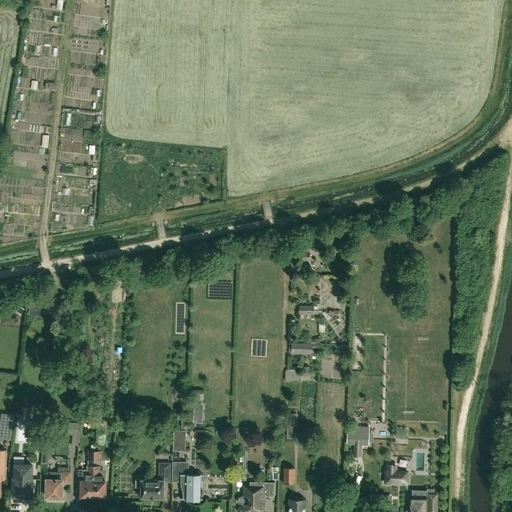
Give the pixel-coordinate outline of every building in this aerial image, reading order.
[(310,261),(310,252),(301,252),(301,260),(310,261)] [(44,316),(46,299),(30,302),(29,314),(44,316)] [(314,314),(314,306),(300,305),(299,314),(314,314)] [(319,348),(319,343),(313,343),(292,342),(292,354),(312,354),(313,348),(319,348)] [(299,381),(300,370),(286,369),(285,380),(299,381)] [(297,437),(297,413),(287,413),(287,437),(297,437)] [(0,433),(11,435),(13,415),(2,414),(0,428),(0,433)] [(43,443),(45,423),(35,421),(33,442),(43,443)] [(78,445),(80,423),(69,422),(68,434),(73,434),(72,445),(78,445)] [(363,444),(363,426),(347,426),(347,444),(363,444)] [(48,464),(50,443),(44,442),(41,463),(48,464)] [(32,495),(33,488),(33,463),(15,463),(14,466),(12,466),(11,478),(13,478),(13,496),(14,496),(14,498),(21,498),(21,496),(31,496),(31,495),(32,495)] [(170,477),(170,463),(162,463),(162,469),(159,469),(159,480),(141,479),(135,479),(135,487),(141,487),(141,497),(164,498),(164,477),(170,477)] [(200,499),(201,474),(188,474),(188,464),(178,464),(178,479),(181,479),(181,482),(181,484),(181,486),(183,490),(183,492),(183,494),(183,496),(183,499),(200,499)] [(81,496),(82,496),(82,497),(84,498),(89,498),(89,496),(93,496),(94,465),(87,465),(87,472),(79,472),(79,481),(82,481),(81,496)] [(94,465),(93,496),(96,497),(96,499),(102,499),(103,498),(104,497),(105,497),(106,481),(100,480),(100,465),(94,465)] [(407,483),(407,471),(395,471),(396,465),(388,465),(387,471),(385,471),(385,483),(407,483)] [(58,467),(58,472),(47,471),(47,472),(44,472),(44,478),(46,478),(46,496),(62,497),(62,482),(70,482),(71,467),(60,467),(58,467)] [(295,483),(296,467),(283,467),(283,483),(295,483)] [(250,481),(250,484),(250,489),(245,493),(245,496),(242,496),(240,496),(238,498),(238,500),(238,502),(240,504),(242,504),(243,504),(243,510),(243,511),(249,511),(250,510),(264,510),(264,496),(274,496),(275,482),(250,481)] [(436,511),(436,503),(437,493),(434,493),(426,493),(426,498),(411,497),(411,510),(406,510),(406,511),(436,511)] [(305,511),(305,499),(289,499),(289,511),(305,511)]
